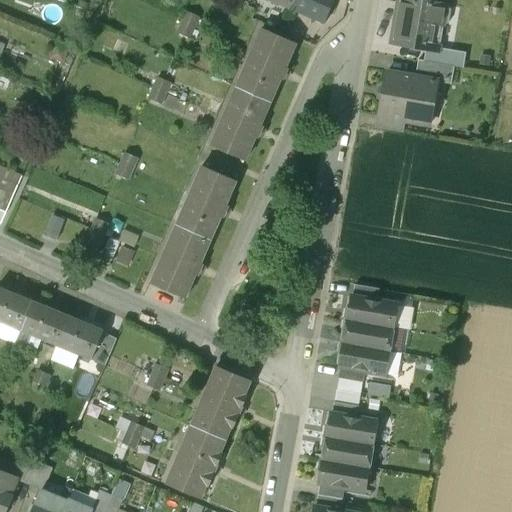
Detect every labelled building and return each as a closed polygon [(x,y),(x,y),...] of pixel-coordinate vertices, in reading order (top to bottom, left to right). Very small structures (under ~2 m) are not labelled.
[(296,0),(265,0),(293,11),(296,0)] [(337,0),(296,0),(293,11),(327,25),(337,0)] [(416,0),(416,1),(412,0),(398,0),(396,14),(395,14),(393,26),(394,27),(391,43),(404,46),(422,49),(426,49),(437,52),(438,48),(442,26),(443,26),(443,25),(445,25),(448,23),(450,10),(448,8),(446,8),(447,6),(429,3),(429,2),(416,0)] [(187,11),(176,35),(189,41),(199,17),(187,11)] [(237,89),(270,104),(280,79),(283,81),(287,71),(284,70),(295,46),(262,31),(237,89)] [(466,53),(438,48),(437,52),(426,49),(423,61),(454,67),(463,68),(466,53)] [(423,61),(418,60),(415,77),(437,81),(437,82),(451,85),(454,67),(423,61)] [(415,77),(386,72),(384,88),(382,87),(379,100),(381,101),(379,117),(404,121),(429,125),(430,123),(427,123),(434,83),(437,83),(437,82),(437,81),(415,77)] [(169,85),(157,79),(148,99),(160,105),(169,85)] [(270,104),(237,89),(211,147),(244,161),(255,138),(257,139),(263,126),(260,125),(270,104)] [(404,121),(380,117),(378,128),(402,133),(404,121)] [(124,156),(115,176),(127,182),(135,161),(124,156)] [(0,164),(0,208),(7,211),(23,174),(0,164)] [(177,227),(209,241),(219,218),(222,219),(228,206),(225,205),(234,183),(202,169),(177,227)] [(107,227),(95,222),(86,243),(98,248),(107,227)] [(209,241),(177,227),(152,284),(184,298),(194,275),(197,276),(201,267),(198,266),(209,241)] [(108,241),(99,261),(109,265),(117,245),(108,241)] [(378,289),(354,285),(352,297),(376,301),(378,289)] [(32,303),(0,290),(0,323),(20,332),(32,303)] [(352,297),(350,297),(348,308),(346,307),(343,319),(393,328),(397,305),(376,301),(352,297)] [(67,318),(32,303),(20,332),(55,346),(67,318)] [(243,304),(236,321),(252,328),(259,310),(243,304)] [(103,332),(67,318),(55,346),(90,361),(102,334),(103,332)] [(393,328),(343,319),(341,331),(344,332),(342,343),(389,351),(393,328)] [(102,334),(90,361),(105,367),(117,340),(102,334)] [(342,343),(339,342),(337,354),(340,355),(338,366),(340,367),(364,371),(385,375),(389,351),(342,343)] [(156,367),(147,388),(158,393),(167,372),(156,367)] [(364,371),(340,367),(338,378),(362,383),(364,371)] [(191,429),(223,442),(233,419),(235,420),(240,410),(237,408),(247,385),(215,371),(191,429)] [(36,373),(31,384),(37,387),(42,376),(36,373)] [(49,378),(42,376),(37,387),(44,389),(49,378)] [(362,383),(338,378),(336,390),(359,394),(362,383)] [(359,394),(336,390),(334,402),(357,406),(359,394)] [(334,402),(332,414),(356,418),(358,406),(357,406),(334,402)] [(332,414),(330,413),(328,425),(325,424),(323,436),(373,445),(377,422),(356,418),(332,414)] [(142,430),(131,425),(122,446),(134,451),(142,430)] [(223,442),(191,429),(167,487),(199,500),(209,476),(211,478),(216,467),(213,466),(223,442)] [(373,445),(323,436),(321,448),(324,449),(322,460),(369,468),(373,445)] [(322,460),(319,459),(317,471),(319,472),(317,483),(343,488),(365,492),(369,468),(322,460)] [(39,468),(26,463),(18,483),(30,488),(39,468)] [(50,473),(39,468),(30,488),(42,493),(50,473)] [(343,488),(319,484),(317,495),(341,500),(343,488)] [(71,492),(65,489),(60,501),(66,504),(67,500),(71,492)] [(5,511),(12,497),(0,491),(0,511),(5,511)] [(98,492),(91,511),(93,511),(105,511),(109,503),(111,498),(98,492)] [(341,500),(317,495),(315,507),(339,511),(341,500)] [(93,511),(91,511),(67,500),(61,511),(93,511)] [(109,503),(105,511),(117,511),(120,507),(109,503)]
